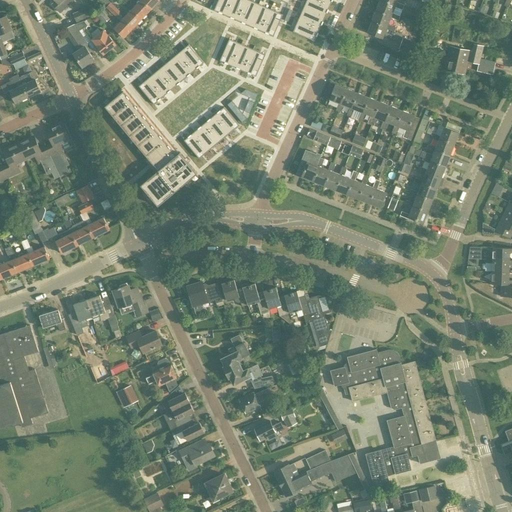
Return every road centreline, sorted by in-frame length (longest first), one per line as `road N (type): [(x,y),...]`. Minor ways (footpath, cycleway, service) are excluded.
road 1 (residential): [(266,511),(149,267)]
road 2 (residential): [(510,118),(330,48)]
road 3 (tertiary): [(500,511),(454,328)]
road 4 (residential): [(258,215),(330,48)]
road 5 (unclassified): [(434,275),(510,118)]
road 6 (unclassified): [(137,243),(70,97)]
road 7 (residential): [(253,256),(403,296)]
road 8 (tertiary): [(137,243),(0,306)]
road 9 (residential): [(70,97),(129,58),(184,0)]
road 10 (tertiary): [(434,275),(312,221)]
